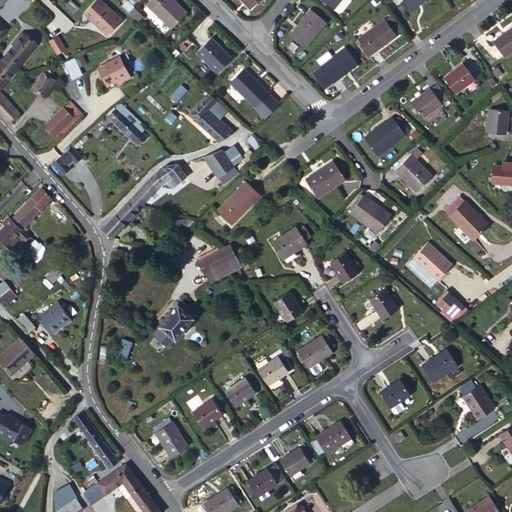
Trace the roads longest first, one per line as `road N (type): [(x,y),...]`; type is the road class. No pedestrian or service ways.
road 1 (residential): [(0,121),(91,227),(100,278),(83,370),(89,395),(165,492)]
road 2 (residential): [(165,492),(342,378)]
road 3 (residential): [(334,114),(494,0)]
road 4 (residential): [(342,378),(396,464),(426,473)]
